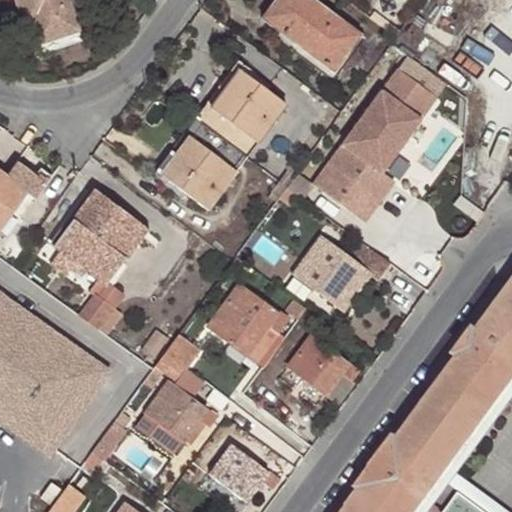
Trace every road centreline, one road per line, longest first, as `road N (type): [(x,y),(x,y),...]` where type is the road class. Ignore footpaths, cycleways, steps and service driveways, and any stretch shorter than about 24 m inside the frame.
road 1 (residential): [(511,249),(307,511)]
road 2 (residential): [(0,91),(95,103),(146,73),(192,0)]
